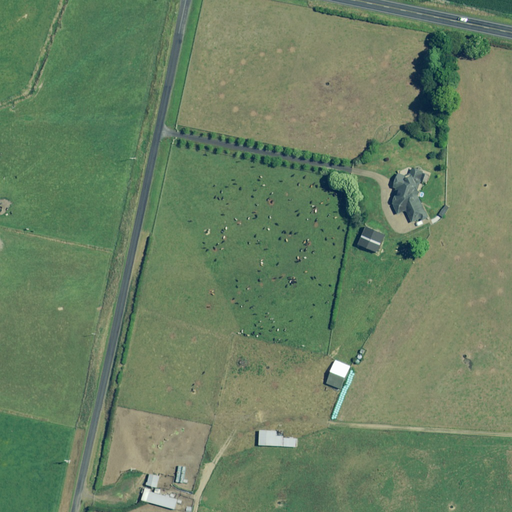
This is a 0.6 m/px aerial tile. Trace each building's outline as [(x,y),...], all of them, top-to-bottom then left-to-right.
[(397,187),(394,201),(394,204),(399,214),(407,210),(413,222),(422,218),(424,221),(431,217),(420,195),(425,171),(413,169),(411,179),(407,178),(408,175),(399,173),(396,187),(397,187)] [(447,205),(440,214),(444,217),(451,208),(447,205)] [(352,366),(337,360),(328,383),(343,389),(352,366)] [(285,437),(285,431),(261,430),(260,445),(299,447),(299,438),(285,437)] [(161,476),(152,474),(149,485),(158,487),(161,476)] [(152,491),(153,489),(146,487),(143,500),(177,509),(180,499),(152,491)]
